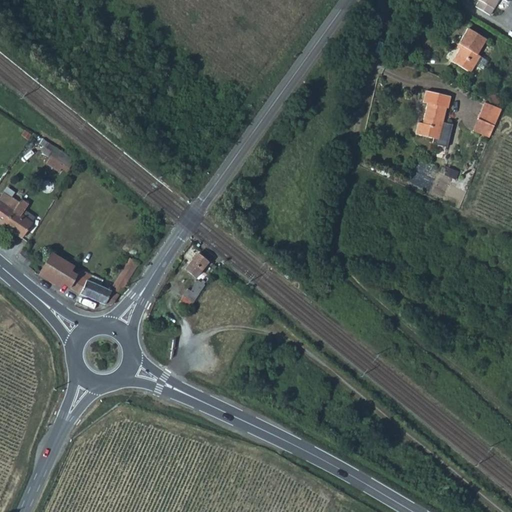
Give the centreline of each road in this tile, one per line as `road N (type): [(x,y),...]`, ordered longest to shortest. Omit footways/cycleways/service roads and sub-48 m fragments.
road 1 (track): [(511,420),(336,259),(331,236),(355,134)]
road 2 (secondary): [(142,288),(347,0)]
road 3 (track): [(351,511),(255,458),(127,418),(74,445)]
road 4 (secondary): [(174,389),(326,461),(411,511)]
road 5 (residential): [(355,134),(385,0)]
